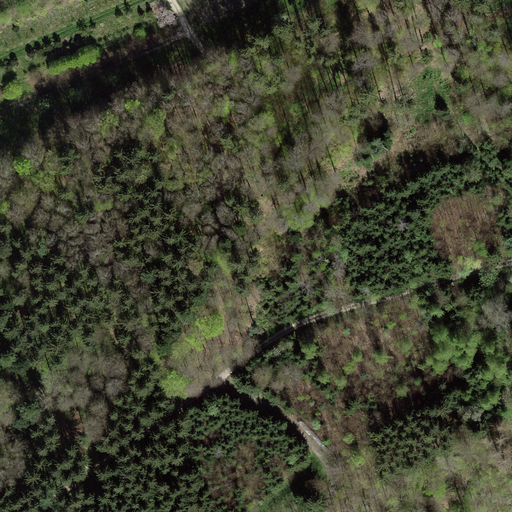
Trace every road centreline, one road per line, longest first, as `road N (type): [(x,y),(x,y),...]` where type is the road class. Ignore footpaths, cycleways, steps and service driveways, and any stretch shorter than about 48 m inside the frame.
road 1 (track): [(326,511),(336,480),(323,453),(258,400),(199,378),(214,236),(209,60),(173,0)]
road 2 (track): [(39,511),(284,332),(511,262)]
road 3 (track): [(0,112),(192,28)]
road 4 (track): [(130,442),(208,333)]
